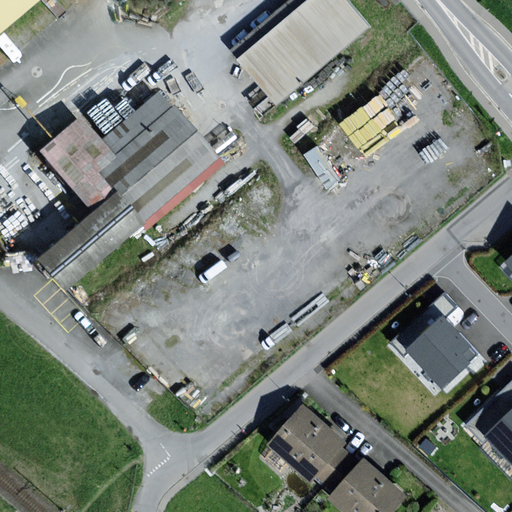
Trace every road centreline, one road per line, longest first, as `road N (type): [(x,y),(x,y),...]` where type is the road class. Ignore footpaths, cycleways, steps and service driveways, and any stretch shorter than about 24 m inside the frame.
road 1 (residential): [(303,362),(511,190)]
road 2 (unclassified): [(178,465),(128,407),(0,300)]
road 3 (residential): [(467,511),(303,362)]
road 4 (residential): [(178,465),(303,362)]
road 5 (secondary): [(434,0),(511,109)]
